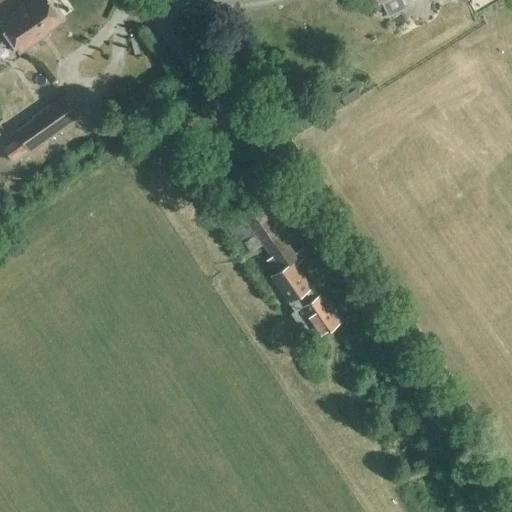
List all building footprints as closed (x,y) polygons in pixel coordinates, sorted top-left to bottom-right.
[(1,24),(20,51),(40,37),(39,35),(61,20),(46,0),(40,0),(25,11),(24,9),(1,24)] [(33,117),(15,130),(30,152),(79,118),(62,94),(32,116),(33,117)] [(15,163),(30,152),(18,135),(3,146),(15,163)] [(251,227),(256,233),(273,256),(267,260),(274,272),(269,275),(293,310),(290,313),(310,342),(338,323),(319,295),(319,296),(311,285),(303,290),(288,268),(306,256),(300,248),(293,252),(267,216),(251,227)] [(290,239),(300,227),(288,218),(278,229),(290,239)]
